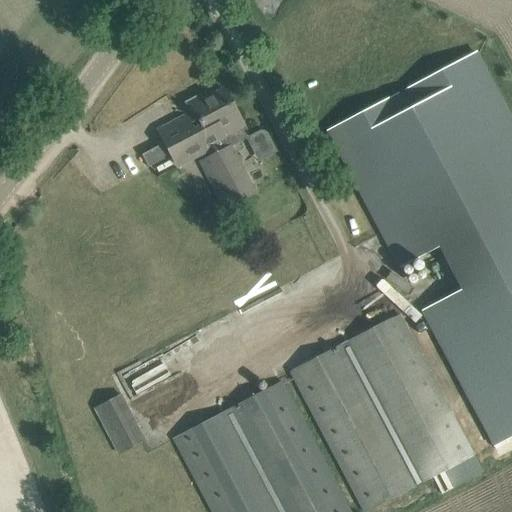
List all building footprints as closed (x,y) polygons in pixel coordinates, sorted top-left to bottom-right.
[(493,445),(511,434),(511,118),(478,54),(328,134),(399,268),(459,236),(482,279),(422,311),(493,445)] [(241,128),(231,107),(221,89),(207,97),(205,92),(185,102),(197,125),(142,155),(149,167),(173,154),(180,166),(202,155),(204,158),(197,161),(224,211),(257,192),(232,145),(247,137),(241,128)] [(247,138),(259,161),(277,151),(266,132),(264,130),(260,130),(247,138)] [(363,511),(364,511),(475,454),(400,313),(289,372),(363,511)] [(350,511),(282,383),(175,440),(212,511),(350,511)] [(146,439),(122,393),(93,408),(117,455),(146,439)]
